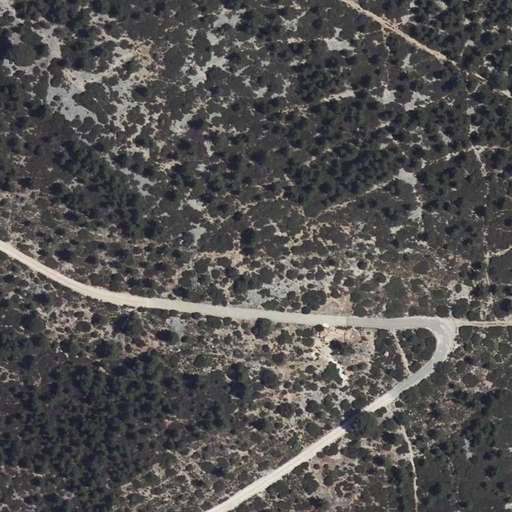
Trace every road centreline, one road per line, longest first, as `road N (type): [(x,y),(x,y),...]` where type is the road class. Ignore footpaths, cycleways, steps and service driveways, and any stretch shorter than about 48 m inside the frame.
road 1 (track): [(0,245),(108,300),(444,328),(452,340),(435,368),(214,511)]
road 2 (track): [(346,0),(511,86)]
